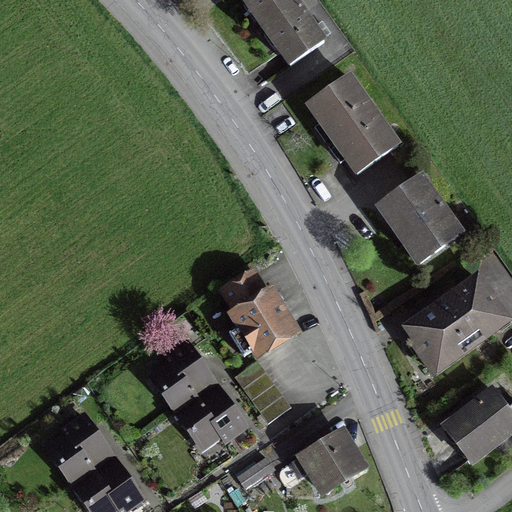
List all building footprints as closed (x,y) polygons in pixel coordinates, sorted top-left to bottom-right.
[(278,52),(289,68),(322,44),(290,0),(241,0),(246,7),(248,5),(280,50),(278,52)] [(349,158),(345,161),(356,178),(397,149),(348,80),(307,109),(318,125),(324,121),(349,158)] [(379,210),(418,266),(458,237),(419,182),(379,210)] [(423,354),(422,360),(433,375),(506,323),(476,281),(452,299),(406,331),(423,354)] [(254,351),(258,357),(294,335),(269,295),(233,318),(240,329),(229,336),(243,358),(254,351)] [(157,379),(163,389),(159,392),(192,438),(196,435),(203,445),(217,435),(223,443),(243,428),(234,415),(196,361),(185,346),(165,361),(171,369),(157,379)] [(261,370),(256,363),(233,380),(266,426),(290,410),(286,405),(277,393),(269,381),(261,370)] [(443,431),(470,465),(511,432),(511,418),(492,393),(443,431)] [(54,452),(61,462),(57,465),(89,510),(93,507),(96,511),(107,511),(114,507),(117,511),(124,511),(140,501),(129,486),(92,433),(83,419),(62,434),(68,442),(54,452)] [(312,452),(300,459),(323,496),(363,471),(340,434),(330,440),(324,431),(306,442),(312,452)] [(265,460),(236,479),(244,492),(273,472),(265,460)]
